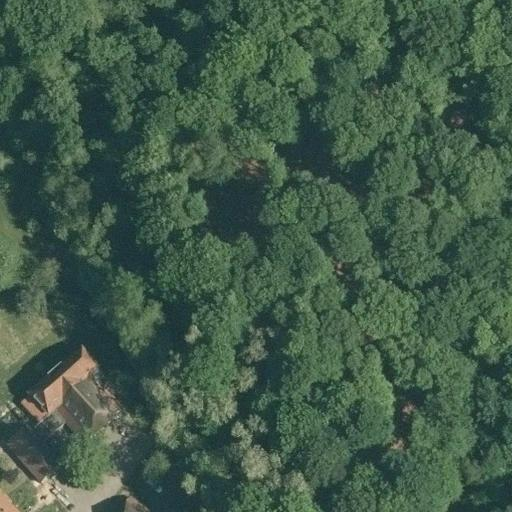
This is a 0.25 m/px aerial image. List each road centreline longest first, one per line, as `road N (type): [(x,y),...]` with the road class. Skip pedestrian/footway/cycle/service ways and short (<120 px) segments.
road 1 (track): [(114,201),(286,0)]
road 2 (track): [(150,429),(148,396),(79,264),(83,238),(114,201)]
